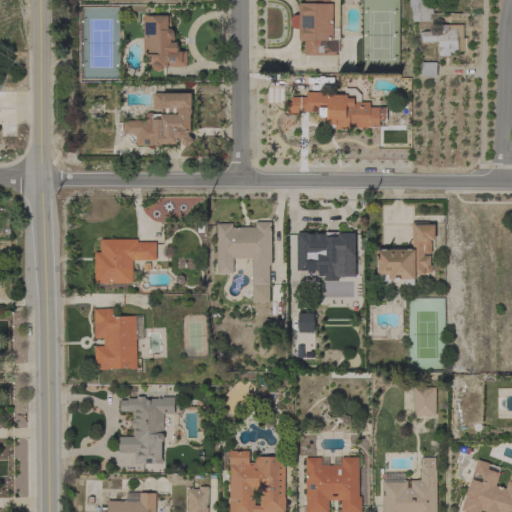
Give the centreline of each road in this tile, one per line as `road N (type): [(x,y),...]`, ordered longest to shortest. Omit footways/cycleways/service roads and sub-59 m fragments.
road 1 (secondary): [(45,511),(39,0)]
road 2 (tertiary): [(511,183),(42,180)]
road 3 (residential): [(500,183),(511,0)]
road 4 (residential): [(244,180),(242,0)]
